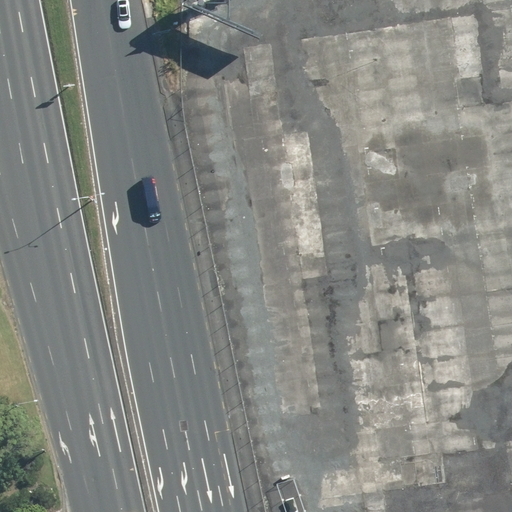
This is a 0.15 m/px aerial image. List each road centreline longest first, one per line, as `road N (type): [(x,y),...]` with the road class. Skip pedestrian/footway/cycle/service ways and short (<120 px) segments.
road 1 (primary): [(102,0),(201,511)]
road 2 (primary): [(106,511),(10,95)]
